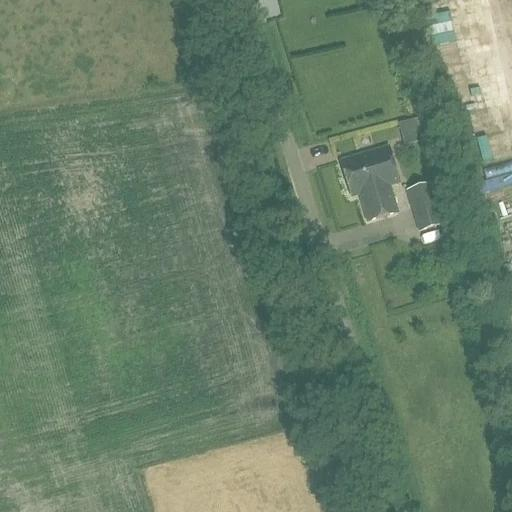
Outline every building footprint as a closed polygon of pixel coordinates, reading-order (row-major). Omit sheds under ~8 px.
[(209,73),(221,69),(216,53),(203,57),(209,73)] [(397,212),(389,186),(399,183),(388,146),(340,161),(351,197),(359,195),(367,222),(397,212)] [(419,232),(442,225),(430,184),(407,191),(419,232)] [(498,234),(495,215),(485,217),(488,235),(498,234)] [(449,243),(436,246),(440,258),(453,254),(449,243)] [(503,274),(511,271),(511,255),(499,259),(503,274)]
